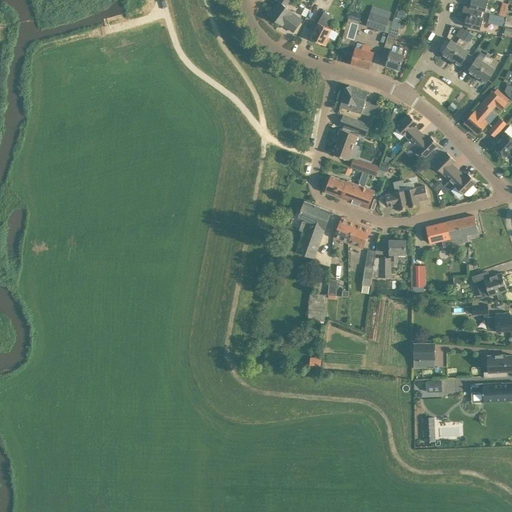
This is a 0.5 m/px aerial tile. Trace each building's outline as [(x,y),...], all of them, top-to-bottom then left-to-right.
[(294,11),(286,5),(279,0),(278,0),(269,12),(271,14),(269,15),(283,25),(283,24),(294,32),(299,23),(303,19),(293,12),(294,11)] [(471,0),(470,6),(485,11),(488,1),(493,2),(493,0),(471,0)] [(508,4),(503,2),(499,14),(506,16),(508,4)] [(320,18),(315,29),(310,38),(326,46),(331,36),(329,35),(332,29),(323,25),(329,15),(324,12),(326,8),(318,4),(313,15),(320,18)] [(464,6),(463,11),(463,13),(465,15),(467,16),(465,26),(480,30),(484,17),(481,16),(483,11),(485,12),(485,11),(470,6),(464,5),(464,6)] [(366,25),(385,31),(390,17),(371,11),(366,25)] [(506,17),(498,15),(496,24),(504,25),(506,17)] [(389,32),(385,46),(392,48),(401,21),(400,21),(400,23),(397,22),(397,21),(393,19),(389,32)] [(353,38),(356,28),(350,27),(347,36),(353,38)] [(460,38),(456,43),(451,39),(442,53),(450,59),(451,59),(464,40),(465,39),(467,35),(470,31),(465,29),(460,28),(456,35),(460,38)] [(467,42),(464,40),(451,59),(451,60),(452,60),(460,65),(470,51),(464,47),(467,42)] [(356,46),(351,64),(369,69),(374,51),(370,50),(372,45),(364,43),(362,48),(356,46)] [(391,49),(389,55),(386,65),(388,65),(389,67),(392,68),(393,67),(400,69),(407,48),(400,46),(398,52),(391,49)] [(476,76),(477,77),(490,57),(486,54),(483,59),(477,56),(468,70),(476,76)] [(493,59),(490,57),(477,77),(478,77),(486,83),(496,68),(490,64),(493,59)] [(366,100),(369,91),(350,85),(345,87),(345,88),(342,100),(340,106),(362,114),(362,113),(367,114),(371,102),(366,100)] [(500,91),(497,94),(493,91),(475,110),(465,122),(478,134),(489,121),(485,118),(497,104),(502,109),(509,100),(504,95),(505,95),(500,91)] [(398,104),(397,103),(393,110),(392,114),(392,115),(390,118),(394,120),(401,106),(398,104)] [(343,114),(342,117),(339,125),(366,135),(370,124),(343,114)] [(404,150),(421,133),(414,126),(418,123),(410,115),(397,127),(408,139),(403,144),(406,147),(403,149),(404,150)] [(488,131),(494,137),(507,123),(500,117),(488,131)] [(511,126),(510,124),(508,127),(505,125),(495,136),(500,140),(499,142),(494,147),(505,157),(509,152),(511,154),(511,126)] [(359,135),(350,132),(341,129),(336,142),(338,143),(334,154),(350,160),(359,135)] [(431,136),(428,138),(427,139),(421,133),(404,150),(408,154),(416,146),(426,156),(439,144),(431,136)] [(435,165),(449,179),(458,170),(452,164),(455,160),(447,152),(435,165)] [(380,169),(385,171),(387,171),(390,165),(383,162),(380,169)] [(380,166),(379,166),(373,164),(370,173),(376,175),(378,168),(379,168),(380,166)] [(465,177),(458,170),(449,179),(464,194),(464,193),(466,195),(468,195),(470,195),(471,195),(477,189),(473,185),(476,181),(468,173),(465,177)] [(331,175),(325,191),(336,195),(336,196),(342,198),(345,188),(355,191),(358,183),(348,180),(348,181),(331,175)] [(393,181),(396,192),(385,194),(386,196),(388,206),(397,204),(399,209),(409,207),(405,189),(403,179),(393,181)] [(438,179),(432,185),(437,190),(443,184),(438,179)] [(342,198),(368,208),(375,190),(358,183),(355,191),(345,188),(342,198)] [(426,187),(425,184),(405,189),(409,207),(420,204),(419,199),(428,197),(426,187)] [(446,193),(450,189),(445,184),(441,188),(446,193)] [(300,243),(297,250),(315,257),(323,236),(325,230),(324,230),(331,211),(305,201),(298,218),(303,220),(300,229),(304,231),(300,242),(300,243)] [(479,232),(475,215),(447,222),(451,238),(452,245),(469,241),(468,234),(479,232)] [(334,237),(349,243),(349,242),(357,223),(342,217),(334,237)] [(451,238),(447,222),(427,226),(431,243),(442,240),(444,247),(452,245),(451,238)] [(349,243),(363,248),(371,228),(357,223),(349,242),(349,243)] [(375,257),(373,274),(372,276),(391,276),(391,266),(398,266),(398,260),(399,260),(398,254),(406,254),(406,240),(390,240),(390,257),(375,257)] [(368,249),(365,266),(362,284),(371,285),(372,276),(373,274),(375,257),(376,250),(368,249)] [(425,266),(413,266),(413,286),(413,290),(424,290),(424,286),(425,286),(425,266)] [(501,273),(490,277),(485,278),(490,295),(507,290),(505,284),(507,282),(507,280),(506,279),(503,279),(501,273)] [(330,279),(328,295),(336,295),(338,280),(330,279)] [(324,309),(326,294),(310,292),(308,309),(310,309),(308,319),(325,321),(326,309),(324,309)] [(472,304),(472,305),(472,313),(472,314),(489,313),(488,304),(472,304)] [(496,313),(496,315),(488,316),(489,331),(497,330),(511,329),(511,315),(510,316),(509,313),(496,313)] [(435,341),(414,341),(414,359),(435,359),(435,341)] [(484,377),(508,376),(508,371),(511,370),(511,354),(505,355),(505,354),(488,355),(489,371),(484,371),(484,377)] [(322,358),(311,356),(309,366),(320,367),(322,358)] [(428,392),(438,391),(442,391),(442,380),(427,381),(428,392)] [(502,383),(483,384),(474,384),(474,393),(511,391),(511,382),(502,384),(502,383)] [(483,402),(511,399),(511,391),(474,393),(474,395),(483,395),(483,402)] [(426,431),(436,431),(436,423),(426,423),(426,431)]
